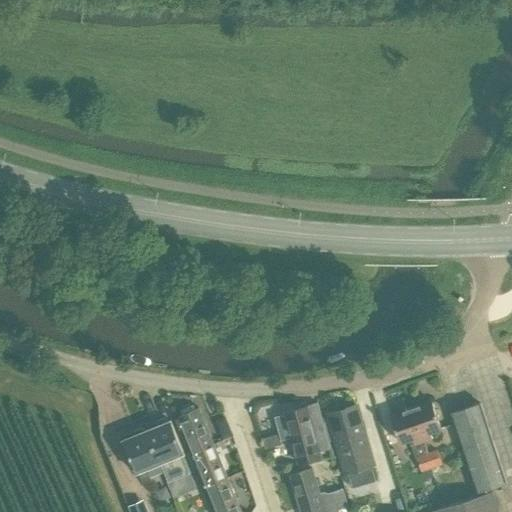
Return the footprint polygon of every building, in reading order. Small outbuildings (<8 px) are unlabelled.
[(441,428),(432,401),(411,408),(421,435),(422,435),(425,442),(432,439),(430,432),(441,428)] [(280,437),(323,425),(317,403),(307,405),(285,412),(285,414),(275,417),(280,437)] [(499,511),(491,487),(506,482),(480,403),(451,413),(477,492),(483,490),(484,493),(434,510),(434,511),(430,511),(499,511)] [(184,428),(193,451),(213,443),(199,408),(195,410),(193,405),(181,410),(183,414),(179,416),(179,417),(174,419),(179,431),(184,428)] [(357,405),(328,414),(350,489),(375,481),(370,464),(374,463),(357,405)] [(421,435),(411,408),(391,415),(400,442),(409,439),(416,458),(417,457),(421,470),(432,466),(427,453),(428,453),(425,442),(422,435),(421,435)] [(157,420),(157,425),(147,430),(160,462),(163,470),(167,480),(177,476),(173,466),(172,466),(169,459),(184,453),(170,420),(168,421),(164,418),(157,420)] [(323,425),(280,437),(291,434),(298,462),(320,456),(319,450),(329,447),(323,425)] [(136,472),(139,471),(144,483),(151,479),(146,468),(160,462),(147,430),(146,430),(141,427),(134,430),(132,435),(123,439),(136,472)] [(207,484),(227,477),(213,443),(193,451),(188,453),(193,465),(198,463),(207,484)] [(427,453),(432,466),(442,463),(438,450),(428,453),(427,453)] [(349,511),(342,489),(320,495),(312,468),(290,475),(301,511),(349,511)] [(227,477),(207,484),(217,511),(237,511),(233,501),(236,500),(227,477)]
